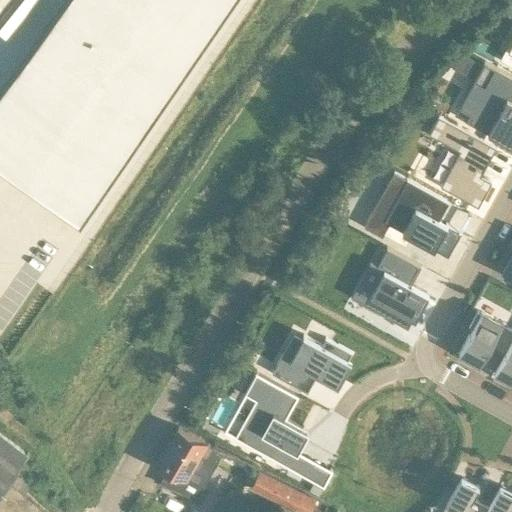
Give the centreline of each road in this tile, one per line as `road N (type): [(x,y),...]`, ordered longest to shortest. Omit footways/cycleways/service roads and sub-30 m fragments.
road 1 (residential): [(108,511),(318,157),(390,70),(463,0)]
road 2 (residential): [(428,365),(428,342),(511,189)]
road 3 (track): [(89,511),(0,416)]
